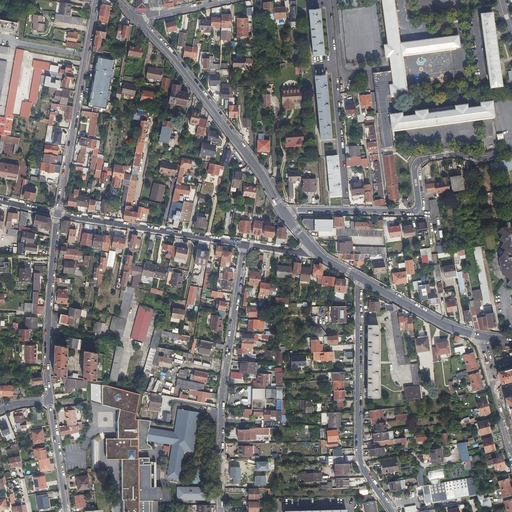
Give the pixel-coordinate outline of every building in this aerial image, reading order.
[(109,16),(110,9),(111,2),(109,0),(102,0),(98,21),(108,23),(109,16)] [(147,0),(136,0),(136,8),(148,8),(147,0)] [(174,3),(173,0),(166,0),(167,0),(166,0),(163,0),(164,5),(166,8),(174,6),(174,3)] [(391,70),(373,72),(383,149),(387,148),(388,153),(395,152),(392,130),(494,115),(492,101),(480,102),(481,106),(467,108),(467,104),(415,111),(415,115),(402,116),(401,113),(390,114),(388,97),(406,95),(401,55),(459,47),(458,35),(399,43),(393,0),(382,0),(388,45),(384,45),(386,57),(389,56),(391,70)] [(61,2),(59,14),(70,16),(71,3),(61,2)] [(272,2),(267,2),(263,2),(263,9),(270,8),(270,14),(273,14),(273,10),(273,8),(272,8),(272,2)] [(285,6),(273,7),(273,8),(273,10),(273,14),(273,18),(285,17),(285,6)] [(313,55),(318,55),(323,55),(319,9),(309,10),(313,55)] [(492,12),(481,14),(491,87),(502,86),(500,74),(502,74),(502,70),(500,70),(499,64),(501,64),(500,60),(498,60),(495,38),(497,37),(497,34),(495,34),(494,27),(496,27),(495,24),(493,24),(492,12)] [(33,29),(43,31),(44,24),(42,23),(43,16),(34,14),(33,22),(34,22),(33,29)] [(70,16),(59,14),(56,14),(55,20),(82,25),(83,18),(70,16)] [(221,17),(221,26),(220,39),(230,40),(231,15),(221,14),(221,17)] [(243,16),(242,16),(241,16),(241,18),(237,18),(237,36),(247,36),(247,18),(243,18),(243,16)] [(211,26),(221,26),(221,17),(211,17),(211,20),(211,26)] [(0,31),(16,34),(18,23),(0,19),(0,31)] [(176,27),(180,27),(178,20),(166,23),(168,32),(177,30),(176,27)] [(211,26),(211,20),(200,20),(200,29),(205,30),(205,32),(211,32),(211,26)] [(100,46),(100,41),(101,37),(105,38),(107,30),(108,24),(101,23),(100,31),(97,31),(93,51),(102,53),(103,46),(100,46)] [(122,36),(127,37),(129,27),(119,25),(117,35),(118,35),(122,36)] [(76,41),(77,37),(78,32),(69,31),(68,39),(76,41)] [(185,47),(186,42),(187,34),(179,33),(177,46),(185,47)] [(193,43),(186,42),(185,47),(183,55),(191,56),(193,43)] [(0,45),(0,52),(8,54),(9,47),(0,45)] [(134,47),(133,56),(142,58),(144,47),(139,46),(139,48),(136,47),(134,47)] [(17,49),(6,113),(15,115),(26,51),(17,49)] [(111,68),(111,65),(112,61),(97,58),(91,92),(111,95),(115,70),(116,69),(111,68)] [(233,58),(233,63),(233,67),(246,67),(246,63),(253,63),(253,59),(233,58)] [(65,73),(71,74),(72,66),(67,65),(65,70),(62,69),(62,65),(59,64),(58,66),(50,65),(50,62),(33,60),(32,67),(34,67),(28,103),(23,102),(20,116),(29,117),(31,102),(36,103),(42,69),(55,71),(60,72),(65,73)] [(146,77),(154,79),(161,80),(163,70),(148,67),(146,77)] [(121,71),(115,70),(111,95),(113,96),(114,96),(116,96),(117,92),(118,83),(118,82),(120,74),(121,71)] [(74,75),(71,74),(65,73),(64,80),(63,80),(62,84),(63,84),(63,86),(69,87),(69,86),(70,86),(71,83),(72,79),(73,80),(74,75)] [(315,76),(318,108),(320,139),(330,138),(324,75),(315,76)] [(44,85),(50,86),(60,88),(61,84),(59,84),(60,80),(56,79),(55,83),(50,82),(51,78),(46,76),(44,85)] [(126,94),(128,84),(118,82),(118,83),(117,92),(126,94)] [(129,84),(128,84),(126,94),(135,95),(136,86),(129,85),(129,84)] [(189,99),(189,98),(188,98),(189,93),(180,91),(181,85),(173,84),(169,102),(179,104),(179,103),(188,104),(189,99)] [(216,90),(216,93),(215,95),(219,95),(220,87),(208,85),(210,89),(216,90)] [(61,98),(60,104),(67,105),(68,101),(65,101),(66,93),(69,94),(69,91),(67,90),(60,88),(50,86),(49,91),(56,92),(55,97),(61,98)] [(226,90),(224,90),(221,90),(221,98),(227,98),(228,90),(229,90),(229,87),(227,87),(226,90)] [(282,108),(291,108),(300,108),(299,89),(281,89),(282,108)] [(143,90),(142,95),(141,100),(154,102),(156,93),(143,90)] [(270,94),(262,94),(262,107),(270,107),(270,94)] [(366,96),(366,95),(363,95),(363,97),(360,97),(361,107),(371,106),(369,96),(366,96)] [(67,105),(60,104),(52,102),(48,128),(51,129),(54,114),(58,115),(58,111),(57,111),(58,106),(63,107),(63,108),(66,109),(65,111),(67,111),(66,117),(67,117),(67,119),(71,120),(73,106),(67,105)] [(355,104),(350,105),(345,105),(346,114),(356,113),(355,104)] [(228,116),(233,116),(237,116),(237,106),(229,106),(228,116)] [(199,118),(200,117),(201,112),(192,110),(190,122),(198,124),(199,120),(199,118)] [(95,136),(96,130),(99,113),(82,111),(81,116),(92,117),(89,135),(95,136)] [(136,216),(137,212),(130,210),(138,170),(135,169),(136,166),(139,167),(145,133),(147,133),(148,128),(146,128),(148,118),(147,118),(148,115),(135,112),(134,118),(141,120),(129,187),(126,205),(125,206),(123,219),(135,221),(136,216)] [(365,122),(366,125),(374,124),(373,116),(370,117),(370,119),(369,119),(369,122),(365,122)] [(207,122),(208,120),(199,118),(199,120),(198,124),(195,133),(204,135),(205,128),(206,126),(207,122)] [(159,140),(163,141),(167,142),(172,121),(164,119),(159,140)] [(374,150),(374,154),(378,153),(374,124),(366,125),(366,129),(370,128),(371,135),(372,135),(373,139),(371,139),(371,142),(366,142),(367,151),(374,150)] [(286,143),(291,143),(296,142),(296,143),(302,143),(302,131),(285,132),(286,143)] [(155,132),(154,132),(153,132),(143,175),(145,175),(155,132)] [(269,140),(267,140),(265,140),(265,134),(257,134),(256,150),(268,151),(269,140)] [(11,136),(2,135),(0,144),(0,154),(1,155),(4,141),(15,142),(13,153),(17,154),(20,138),(11,136)] [(88,138),(86,138),(81,137),(80,142),(79,142),(78,145),(82,146),(87,146),(88,138)] [(88,138),(87,146),(87,147),(90,147),(99,149),(100,141),(88,138)] [(45,144),(44,152),(57,154),(58,146),(45,144)] [(87,147),(87,146),(82,146),(80,156),(78,156),(77,163),(84,164),(86,153),(87,147)] [(231,150),(224,148),(220,165),(226,167),(231,150)] [(202,158),(206,159),(210,160),(212,152),(204,150),(202,158)] [(44,152),(42,162),(50,163),(51,161),(55,162),(57,154),(44,152)] [(398,191),(393,154),(384,156),(390,199),(403,197),(402,191),(398,191)] [(329,191),(334,190),(339,190),(337,155),(327,156),(329,191)] [(182,157),(181,162),(180,166),(184,167),(183,170),(187,170),(187,168),(190,168),(192,159),(182,157)] [(483,165),(486,176),(511,169),(511,157),(483,165)] [(365,164),(366,163),(367,163),(367,158),(361,158),(361,161),(363,177),(369,176),(368,173),(366,173),(365,164)] [(41,163),(43,164),(45,164),(45,167),(45,171),(53,172),(54,170),(60,172),(61,165),(50,163),(42,162),(41,161),(41,163)] [(171,176),(171,175),(171,174),(174,175),(177,165),(161,161),(159,171),(163,172),(166,173),(166,175),(171,176)] [(6,176),(12,177),(18,178),(20,166),(0,163),(0,174),(7,175),(6,176)] [(219,175),(220,171),(221,168),(223,168),(223,169),(225,171),(226,167),(220,165),(210,163),(208,172),(219,175)] [(119,187),(120,182),(121,178),(124,178),(126,166),(114,164),(114,167),(112,175),(112,176),(114,177),(112,188),(114,188),(114,186),(119,187)] [(239,188),(241,181),(242,173),(235,171),(231,186),(239,188)] [(300,171),(288,172),(289,181),(301,181),(300,171)] [(182,175),(178,175),(176,184),(172,199),(177,200),(179,193),(189,195),(191,188),(181,185),(181,184),(180,183),(182,175)] [(436,195),(450,192),(447,177),(442,178),(442,181),(443,182),(440,182),(434,183),(435,187),(436,191),(436,195)] [(464,190),(463,183),(461,177),(451,179),(453,192),(464,190)] [(221,178),(220,181),(220,183),(217,183),(214,197),(219,198),(223,179),(221,178)] [(28,179),(27,179),(23,179),(21,188),(25,188),(23,196),(34,198),(36,191),(29,189),(30,187),(26,187),(28,179)] [(302,191),(309,191),(316,191),(316,179),(302,179),(302,191)] [(159,201),(160,197),(161,194),(162,194),(164,185),(153,182),(150,199),(159,201)] [(364,193),(363,188),(363,182),(350,183),(351,194),(364,193)] [(382,182),(376,182),(377,192),(379,192),(379,194),(374,195),(375,204),(385,203),(382,182)] [(436,191),(435,187),(434,183),(434,182),(425,184),(427,193),(436,191)] [(123,204),(126,205),(129,187),(122,185),(120,196),(123,196),(122,201),(123,201),(123,204)] [(231,186),(226,207),(234,209),(239,188),(231,186)] [(255,198),(257,188),(252,187),(244,186),(243,195),(250,196),(250,197),(255,198)] [(94,191),(91,190),(90,196),(88,207),(88,208),(101,210),(101,207),(102,201),(100,200),(100,197),(94,196),(93,199),(92,199),(94,191)] [(81,194),(78,193),(78,194),(77,197),(76,205),(88,207),(90,196),(87,196),(87,195),(81,194)] [(76,205),(77,197),(74,196),(74,195),(70,194),(68,205),(76,206),(76,205)] [(205,203),(207,196),(200,194),(198,201),(205,203)] [(142,201),(139,201),(137,212),(136,216),(139,217),(143,218),(144,212),(148,213),(150,208),(141,206),(142,201)] [(183,201),(182,203),(182,207),(178,206),(176,215),(172,214),(172,218),(174,219),(172,225),(177,226),(179,219),(189,222),(193,205),(193,203),(183,201)] [(22,231),(30,232),(31,229),(21,227),(22,225),(25,225),(27,212),(21,211),(18,230),(22,231)] [(11,218),(13,218),(16,219),(17,214),(8,212),(7,220),(6,220),(5,228),(9,228),(11,218)] [(49,217),(42,216),(35,214),(33,225),(50,229),(51,221),(49,217)] [(205,221),(205,219),(205,218),(197,216),(196,222),(194,221),(193,226),(205,228),(206,221),(205,221)] [(335,218),(335,223),(335,227),(343,227),(343,218),(335,218)] [(286,233),(285,232),(285,230),(281,229),(281,227),(282,227),(283,223),(279,219),(276,236),(285,238),(286,233)] [(323,237),(336,236),(384,237),(383,229),(376,229),(369,229),(355,229),(351,229),(333,229),(333,220),(314,220),(303,219),(301,223),(311,232),(323,232),(323,237)] [(64,220),(63,221),(62,222),(61,233),(69,234),(70,221),(64,220)] [(240,221),(239,221),(238,227),(239,228),(238,231),(249,233),(251,221),(241,220),(240,221)] [(251,233),(255,234),(259,235),(262,221),(253,220),(251,233)] [(426,222),(421,223),(421,225),(416,225),(418,235),(428,234),(426,222)] [(404,235),(409,235),(414,234),(413,225),(403,226),(404,235)] [(511,287),(511,225),(501,227),(500,229),(502,231),(500,234),(502,236),(501,237),(504,238),(502,241),(504,242),(502,244),(505,246),(503,249),(505,250),(504,252),(506,253),(501,259),(499,258),(499,259),(500,266),(499,267),(500,267),(501,274),(503,275),(505,274),(510,277),(509,279),(510,280),(507,284),(511,287)] [(263,235),(267,236),(272,237),(274,228),(265,226),(263,235)] [(399,226),(394,226),(389,227),(390,237),(401,236),(399,226)] [(67,242),(74,243),(75,237),(76,231),(70,230),(69,234),(67,242)] [(36,234),(30,232),(22,231),(20,241),(25,242),(25,243),(33,244),(35,244),(36,234)] [(134,252),(135,245),(137,239),(138,232),(132,232),(132,236),(129,246),(128,251),(134,252)] [(91,245),(92,240),(93,235),(83,233),(82,244),(84,244),(91,245)] [(92,250),(96,250),(100,251),(102,237),(94,236),(92,250)] [(125,240),(120,239),(115,237),(113,247),(119,248),(123,249),(125,240)] [(36,250),(37,244),(35,244),(33,244),(25,243),(18,242),(18,255),(24,255),(25,249),(36,250)] [(338,254),(345,254),(351,254),(352,247),(352,243),(339,243),(338,254)] [(173,246),(163,244),(162,249),(168,251),(167,254),(171,255),(173,246)] [(173,246),(171,255),(171,256),(186,260),(188,249),(184,249),(180,248),(173,246)] [(223,253),(223,251),(224,247),(216,246),(214,255),(221,256),(221,253),(223,253)] [(355,254),(360,254),(366,255),(386,255),(385,247),(355,246),(355,254)] [(473,247),(482,300),(482,301),(489,300),(480,246),(473,247)] [(78,250),(67,248),(66,255),(77,256),(83,257),(83,255),(84,253),(78,252),(78,250)] [(195,262),(207,264),(207,263),(209,252),(197,250),(195,262)] [(229,264),(226,264),(224,263),(224,261),(227,262),(226,263),(230,263),(232,252),(223,251),(223,253),(222,258),(221,262),(220,266),(228,268),(229,264)] [(0,271),(4,271),(9,271),(8,262),(4,262),(4,257),(0,256),(0,271)] [(64,272),(68,273),(73,274),(74,263),(65,262),(64,272)] [(130,266),(129,273),(128,275),(131,276),(141,278),(142,274),(143,268),(134,266),(135,264),(133,263),(132,266),(131,266),(130,266)] [(203,288),(204,288),(206,288),(207,281),(209,274),(210,274),(211,264),(207,263),(207,264),(203,288)] [(322,275),(322,274),(323,265),(320,263),(320,265),(314,265),(313,274),(322,275)] [(374,274),(385,273),(384,263),(373,264),(374,274)] [(144,264),(143,268),(142,274),(153,276),(154,274),(155,267),(155,266),(144,264)] [(455,264),(449,266),(443,267),(445,277),(457,275),(455,264)] [(40,269),(41,269),(42,270),(42,266),(34,265),(33,291),(37,291),(40,291),(40,283),(39,283),(40,269)] [(442,277),(441,271),(440,265),(433,266),(435,278),(442,277)] [(292,267),(285,267),(277,266),(276,276),(291,278),(292,267)] [(19,280),(24,281),(30,281),(30,268),(20,267),(19,280)] [(300,273),(299,280),(299,281),(309,282),(311,268),(301,267),(300,273)] [(224,271),(223,279),(231,281),(232,273),(224,271)] [(128,275),(129,273),(124,272),(121,285),(122,286),(126,287),(125,291),(118,316),(113,316),(108,333),(122,336),(134,288),(129,286),(126,286),(128,275)] [(183,274),(174,272),(171,286),(180,287),(183,274)] [(261,273),(256,273),(251,272),(249,285),(259,286),(261,273)] [(406,272),(399,273),(392,274),(393,283),(407,282),(406,272)] [(321,284),(327,285),(333,285),(334,278),(322,276),(321,283),(321,284)] [(223,280),(222,280),(220,280),(220,284),(223,285),(222,288),(230,289),(231,281),(223,279),(223,280)] [(344,291),(344,285),(345,280),(336,279),(335,284),(334,284),(334,291),(344,292),(344,291)] [(428,300),(426,286),(425,284),(422,285),(421,280),(413,282),(414,290),(420,290),(422,301),(428,300)] [(193,300),(196,287),(190,285),(187,298),(193,300)] [(428,285),(426,286),(428,300),(429,303),(438,302),(436,291),(430,292),(430,289),(429,290),(428,285)] [(244,287),(243,297),(242,306),(247,306),(248,299),(250,300),(251,288),(244,287)] [(66,303),(67,293),(64,293),(64,290),(58,290),(57,303),(66,303)] [(448,300),(448,301),(448,302),(446,302),(448,312),(457,310),(455,298),(448,300)] [(225,302),(223,301),(220,301),(216,301),(215,308),(224,310),(225,302)] [(379,311),(379,307),(379,302),(369,302),(369,311),(379,311)] [(131,337),(137,339),(144,340),(152,309),(139,306),(131,337)] [(345,322),(345,306),(332,306),(329,307),(329,313),(331,313),(332,323),(345,322)] [(81,309),(70,307),(68,316),(79,318),(81,309)] [(477,318),(478,322),(479,329),(488,331),(487,329),(485,316),(481,317),(480,310),(479,307),(475,308),(476,313),(477,318)] [(173,308),(171,317),(182,319),(184,310),(173,308)] [(248,317),(252,317),(256,317),(256,308),(248,308),(248,317)] [(469,310),(467,310),(465,311),(464,309),(463,309),(465,322),(471,321),(469,310)] [(400,330),(398,317),(398,312),(397,311),(391,312),(399,366),(406,365),(405,362),(400,330)] [(488,316),(485,316),(487,329),(493,328),(492,326),(495,326),(493,313),(488,314),(488,316)] [(68,316),(61,314),(59,323),(74,326),(74,328),(77,328),(79,318),(68,316)] [(222,328),(221,327),(223,316),(213,315),(211,329),(222,330),(222,328)] [(409,317),(403,317),(404,323),(406,322),(407,328),(408,328),(408,330),(410,329),(411,337),(414,337),(411,315),(409,315),(409,317)] [(25,329),(31,328),(36,328),(36,317),(26,317),(25,329)] [(92,331),(96,332),(100,333),(101,323),(94,321),(92,331)] [(367,397),(372,397),(377,397),(378,325),(368,324),(367,397)] [(162,329),(159,328),(155,327),(150,347),(157,349),(158,347),(161,333),(162,330),(162,329)] [(317,337),(323,336),(328,336),(320,329),(316,329),(317,337)] [(29,340),(29,335),(29,330),(19,330),(19,341),(29,340)] [(67,340),(66,347),(73,348),(77,349),(80,349),(82,339),(67,337),(66,340),(67,340)] [(416,351),(422,350),(429,349),(427,337),(414,339),(416,351)] [(201,340),(200,346),(199,352),(209,354),(211,342),(201,340)] [(254,341),(242,340),(241,349),(251,349),(252,349),(253,349),(254,344),(254,341)] [(323,349),(322,344),(319,344),(318,340),(311,340),(312,352),(314,352),(319,352),(319,349),(323,349)] [(441,353),(442,355),(442,356),(446,356),(446,353),(449,352),(448,341),(436,343),(437,348),(432,349),(433,361),(438,360),(437,354),(441,353)] [(66,376),(66,347),(65,346),(55,344),(54,375),(66,376)] [(36,345),(26,345),(25,363),(35,363),(35,359),(36,359),(36,345)] [(110,379),(113,380),(116,381),(123,347),(116,346),(110,379)] [(157,349),(153,365),(156,365),(156,364),(171,368),(173,358),(176,358),(177,353),(175,353),(175,351),(158,347),(157,349)] [(153,365),(157,350),(150,349),(144,371),(151,373),(153,365)] [(84,379),(90,380),(95,381),(96,353),(84,350),(84,379)] [(264,355),(270,355),(275,355),(275,364),(283,364),(283,354),(281,354),(280,351),(277,351),(265,350),(264,352),(264,355)] [(466,363),(475,360),(473,352),(463,355),(466,363)] [(291,368),(298,368),(305,368),(305,361),(311,360),(310,355),(305,356),(291,356),(291,368)] [(477,368),(475,360),(466,363),(468,370),(477,368)] [(242,372),(254,373),(254,362),(241,361),(240,372),(242,372)] [(414,386),(420,385),(417,364),(411,365),(414,386)] [(511,367),(497,372),(501,383),(511,379),(511,367)] [(276,373),(276,385),(282,385),(283,382),(282,368),(274,368),(274,373),(276,373)] [(178,379),(185,380),(187,369),(184,369),(184,370),(179,369),(178,379)] [(193,382),(199,383),(203,383),(205,384),(208,373),(195,370),(193,382)] [(332,381),(343,381),(343,371),(331,372),(332,381)] [(256,380),(256,386),(267,386),(268,373),(258,373),(258,377),(258,380),(256,380)] [(471,383),(480,380),(478,373),(469,375),(471,383)] [(76,380),(60,377),(60,382),(62,381),(63,391),(72,390),(72,387),(84,387),(84,381),(76,380)] [(151,390),(155,392),(160,381),(152,377),(147,388),(151,390)] [(202,391),(203,383),(199,383),(193,382),(185,380),(178,379),(177,378),(175,386),(187,389),(188,389),(202,391)] [(483,388),(480,380),(471,383),(473,391),(483,388)] [(343,390),(343,381),(332,381),(333,390),(334,390),(343,390)] [(139,511),(138,457),(138,449),(138,419),(135,418),(140,394),(109,385),(90,383),(91,401),(119,409),(117,420),(117,438),(105,439),(105,440),(115,459),(121,459),(122,511),(139,511)] [(13,385),(2,385),(3,395),(13,394),(13,390),(13,385)] [(277,399),(278,399),(282,399),(282,385),(276,385),(276,388),(266,388),(253,388),(253,399),(266,399),(267,400),(267,399),(270,399),(270,398),(275,398),(275,399),(277,399)] [(422,398),(420,385),(414,386),(404,387),(406,400),(422,398)] [(190,394),(196,395),(196,398),(202,399),(203,397),(208,398),(209,393),(202,391),(188,389),(188,393),(190,394)] [(344,400),(343,390),(334,390),(334,400),(339,400),(344,400)] [(150,397),(149,398),(148,398),(148,400),(149,401),(149,406),(159,407),(160,398),(150,397)] [(477,404),(478,408),(488,406),(486,398),(481,399),(482,403),(477,404)] [(267,409),(267,400),(266,399),(253,399),(252,409),(253,409),(263,409),(267,409)] [(267,399),(267,400),(267,409),(278,409),(278,399),(277,399),(275,399),(270,399),(267,399)] [(311,399),(305,399),(301,399),(301,406),(305,406),(305,412),(311,411),(311,399)] [(488,406),(478,408),(479,413),(484,411),(485,415),(490,413),(488,406)] [(75,409),(65,410),(66,420),(67,420),(67,425),(77,424),(77,419),(76,419),(75,409)] [(172,444),(167,476),(177,478),(182,450),(191,451),(197,412),(178,409),(173,432),(148,428),(146,440),(172,444)] [(261,419),(261,427),(268,427),(280,428),(281,420),(281,409),(278,409),(267,409),(263,409),(253,409),(253,414),(263,414),(263,417),(270,418),(270,413),(273,413),(273,416),(277,416),(277,419),(261,419)] [(375,423),(384,422),(408,419),(408,413),(395,415),(395,411),(386,412),(386,416),(384,416),(383,409),(369,410),(371,423),(375,423)] [(24,422),(22,412),(14,413),(15,424),(16,424),(17,430),(26,429),(25,422),(24,422)] [(329,428),(334,428),(340,428),(340,412),(328,412),(329,428)] [(138,419),(138,449),(151,449),(151,447),(150,446),(149,445),(148,445),(147,444),(146,440),(148,428),(149,420),(138,419)] [(479,429),(488,426),(487,420),(477,423),(479,429)] [(385,430),(384,422),(375,423),(375,426),(374,426),(374,432),(385,430)] [(0,428),(3,436),(6,435),(10,433),(6,423),(0,425),(0,428)] [(67,425),(59,426),(62,435),(73,431),(73,433),(79,431),(78,424),(77,424),(67,425)] [(490,432),(488,426),(479,429),(480,435),(490,432)] [(238,430),(238,440),(249,440),(254,440),(254,434),(256,434),(267,434),(268,427),(261,427),(256,427),(249,427),(249,430),(238,430)] [(34,443),(39,442),(44,441),(42,430),(32,432),(34,443)] [(388,430),(385,430),(374,432),(375,441),(379,440),(389,439),(388,430)] [(333,442),(330,442),(328,442),(328,446),(337,446),(336,441),(337,441),(337,431),(327,431),(328,441),(333,441),(333,442)] [(393,438),(389,439),(379,440),(380,444),(394,443),(394,446),(400,445),(399,437),(393,438)] [(483,446),(493,443),(492,437),(482,440),(483,446)] [(106,459),(115,459),(105,440),(106,459)] [(465,442),(458,443),(462,462),(469,460),(465,442)] [(11,448),(5,450),(6,453),(20,449),(19,447),(18,443),(10,445),(11,448)] [(495,450),(493,443),(483,446),(485,452),(495,450)] [(238,456),(244,456),(250,456),(249,446),(238,446),(238,456)] [(38,460),(46,458),(44,448),(33,449),(35,460),(38,460)] [(370,456),(375,455),(380,454),(379,448),(369,449),(370,456)] [(432,463),(437,462),(443,461),(441,449),(430,450),(432,463)] [(18,456),(14,457),(11,457),(11,455),(8,456),(11,469),(22,467),(19,453),(17,453),(18,456)] [(492,460),(493,464),(503,461),(501,454),(496,455),(497,459),(492,460)] [(321,464),(333,464),(342,464),(342,456),(333,456),(321,456),(321,464)] [(138,457),(139,511),(149,511),(149,500),(162,499),(162,486),(157,486),(151,486),(150,463),(143,464),(143,461),(149,461),(149,457),(138,457)] [(49,458),(46,458),(38,460),(40,471),(50,470),(49,458)] [(397,470),(397,465),(396,460),(381,462),(383,472),(397,470)] [(143,461),(143,464),(150,463),(151,486),(157,486),(156,461),(149,461),(143,461)] [(503,461),(493,464),(495,468),(500,467),(500,470),(505,469),(503,461)] [(342,464),(333,464),(333,466),(335,465),(335,475),(349,474),(348,464),(342,464)] [(308,482),(322,482),(322,478),(318,478),(318,473),(299,474),(299,479),(304,479),(308,478),(308,482)] [(34,478),(35,483),(36,489),(46,487),(44,476),(34,478)] [(78,489),(83,489),(88,488),(87,476),(77,476),(78,489)] [(428,495),(467,487),(466,477),(422,485),(425,501),(429,500),(428,495)] [(337,489),(343,489),(349,489),(348,479),(336,479),(337,489)] [(501,489),(510,486),(508,479),(498,481),(501,489)] [(390,491),(395,490),(400,490),(398,480),(389,482),(390,491)] [(177,498),(194,498),(210,498),(210,486),(177,486),(177,498)] [(360,495),(367,494),(366,486),(359,487),(360,495)] [(511,494),(511,492),(510,486),(501,489),(503,497),(511,494)] [(428,495),(429,500),(429,502),(469,495),(467,487),(428,495)] [(248,489),(248,494),(248,499),(259,499),(259,489),(248,489)] [(85,507),(84,500),(83,493),(75,494),(77,508),(85,507)] [(36,496),(37,503),(38,509),(49,508),(47,495),(36,496)] [(365,511),(376,511),(374,501),(364,503),(365,511)] [(259,511),(259,507),(259,502),(249,502),(248,511),(259,511)] [(209,511),(209,503),(198,503),(198,511),(209,511)]
